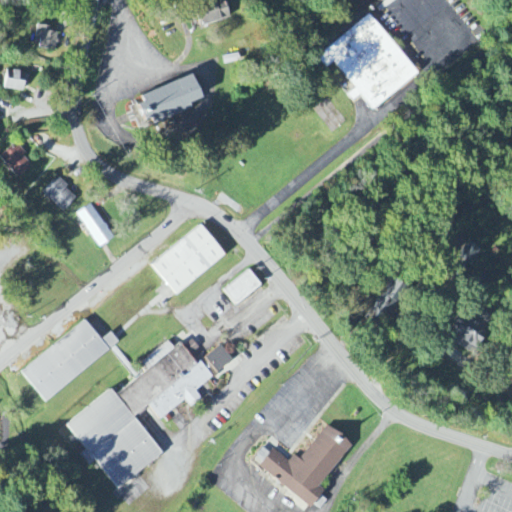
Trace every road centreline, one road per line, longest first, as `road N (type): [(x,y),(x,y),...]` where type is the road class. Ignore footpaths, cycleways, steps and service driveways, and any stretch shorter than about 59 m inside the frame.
road 1 (residential): [(511,456),(403,417),(219,217),(98,169),(75,114),(96,0)]
road 2 (residential): [(0,363),(194,204)]
